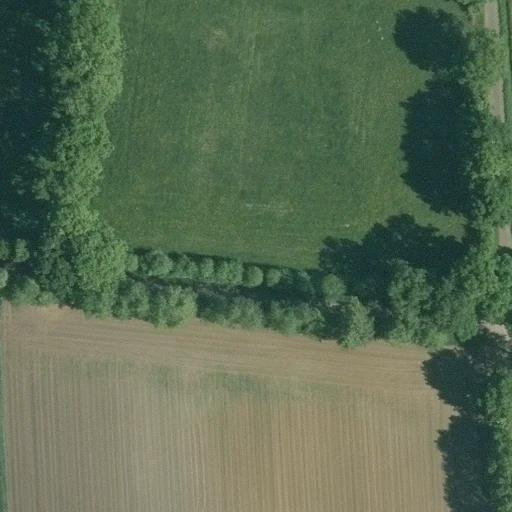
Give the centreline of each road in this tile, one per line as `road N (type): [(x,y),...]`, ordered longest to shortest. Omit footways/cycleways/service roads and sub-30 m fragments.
road 1 (track): [(511,330),(0,281)]
road 2 (residential): [(511,330),(489,0)]
